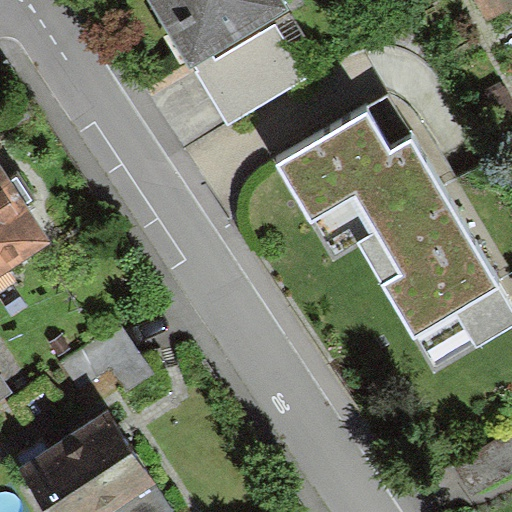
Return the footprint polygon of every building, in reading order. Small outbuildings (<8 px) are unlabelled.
[(281,17),(271,0),(149,0),(189,69),(281,17)] [(511,0),(463,0),(488,52),(511,39),(511,0)] [(298,27),(209,64),(231,118),(320,81),(298,27)] [(364,106),(277,158),(332,251),(360,234),(435,360),(511,314),(511,301),(409,130),(387,144),(364,106)] [(0,204),(0,286),(36,266),(0,204)] [(154,511),(96,415),(10,466),(37,511),(154,511)]
